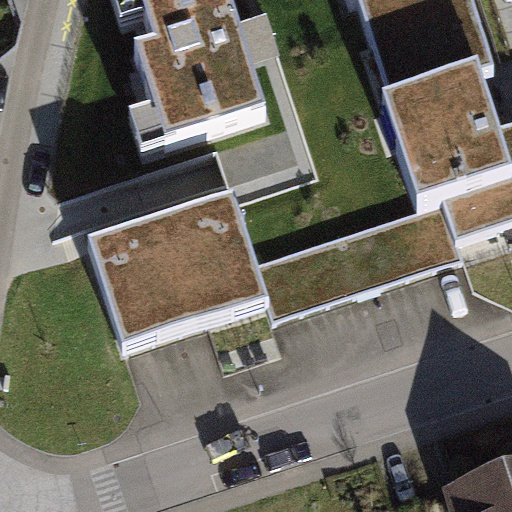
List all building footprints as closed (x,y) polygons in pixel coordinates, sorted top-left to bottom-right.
[(225,0),(138,0),(156,54),(137,60),(166,150),(264,119),(225,0)] [(346,0),(351,14),(361,10),(394,109),(385,112),(419,216),(444,208),(457,249),(511,230),(511,136),(500,140),(481,82),(495,77),(469,0),(346,0)] [(0,33),(11,25),(0,11),(0,33)] [(234,208),(90,255),(124,360),(269,312),(255,272),(234,208)] [(457,249),(444,208),(419,216),(255,272),(269,312),(274,329),(463,265),(457,249)] [(511,511),(511,479),(455,498),(459,511),(511,511)]
